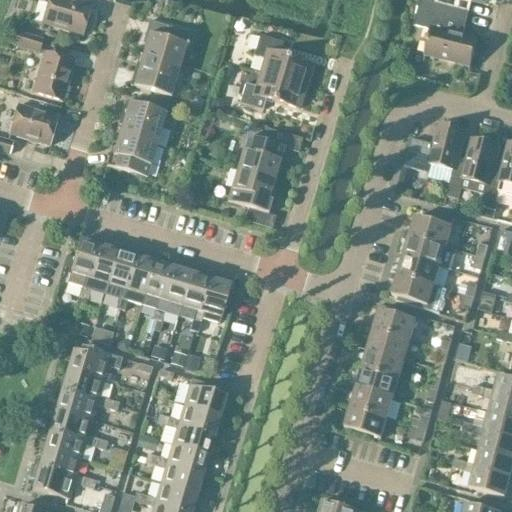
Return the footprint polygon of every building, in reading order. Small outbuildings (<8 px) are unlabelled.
[(81,38),(90,8),(65,1),(64,0),(42,0),(48,2),(41,26),(81,38)] [(468,13),(461,12),(463,0),(464,0),(486,5),(487,0),(435,0),(434,5),(420,1),(413,28),(430,32),(424,55),(470,67),(476,43),(454,37),(457,25),(465,27),(468,13)] [(148,38),(142,57),(179,68),(187,40),(188,40),(189,35),(148,23),(147,26),(148,26),(145,37),(148,38)] [(38,54),(41,42),(14,34),(11,47),(38,54)] [(263,62),(259,75),(305,89),(312,66),(279,56),(282,45),(259,38),(253,58),(263,62)] [(62,104),(73,64),(44,55),(32,95),(62,104)] [(171,96),(179,68),(142,57),(137,76),(133,75),(130,85),(129,88),(170,100),(171,96)] [(298,111),(305,89),(259,75),(255,89),(245,86),(239,106),(262,113),(265,101),(298,111)] [(124,119),(118,137),(155,148),(164,120),(165,116),(124,104),(123,107),(124,107),(121,118),(124,119)] [(48,149),(57,120),(17,108),(8,137),(48,149)] [(404,169),(416,172),(429,176),(431,167),(453,173),(456,161),(457,159),(457,160),(464,133),(440,127),(435,147),(411,141),(404,169)] [(258,143),(296,155),(301,140),(262,129),(258,143)] [(147,177),(155,148),(118,137),(113,156),(109,155),(106,166),(105,169),(146,181),(147,177)] [(245,144),(236,173),(273,183),(278,164),(282,165),(285,154),(285,155),(286,152),(245,140),(244,144),(245,144)] [(0,154),(8,157),(12,145),(0,141),(0,154)] [(449,187),(446,199),(459,202),(462,191),(483,197),(477,218),(478,219),(493,163),(494,163),(494,161),(498,148),(473,142),(468,161),(468,162),(462,161),(457,160),(457,159),(456,161),(453,173),(449,187)] [(493,163),(478,219),(493,223),(497,205),(495,204),(498,194),(511,197),(511,145),(510,145),(504,166),(494,163),(493,163)] [(267,202),(273,183),(236,173),(228,201),(227,200),(226,205),(267,217),(267,214),(271,203),(267,202)] [(415,219),(409,239),(445,249),(454,221),(433,215),(430,223),(415,219)] [(6,236),(4,243),(14,246),(16,239),(6,236)] [(409,239),(403,259),(440,269),(445,249),(409,239)] [(69,276),(67,285),(81,290),(84,280),(88,281),(98,248),(79,243),(69,276)] [(479,246),(476,259),(484,261),(488,249),(479,246)] [(81,290),(78,300),(87,303),(90,293),(104,297),(107,287),(116,254),(98,248),(88,281),(84,280),(81,290)] [(107,287),(104,297),(118,301),(121,291),(125,292),(135,259),(116,254),(107,287)] [(118,301),(115,311),(123,313),(126,303),(140,307),(153,265),(135,259),(125,292),(121,291),(118,301)] [(403,259),(397,278),(434,289),(440,269),(403,259)] [(481,273),(484,261),(476,259),(472,271),(481,273)] [(153,265),(140,307),(155,312),(158,302),(162,303),(172,270),(153,265)] [(155,312),(152,322),(156,323),(160,324),(163,315),(177,319),(180,309),(190,276),(172,270),(162,303),(158,302),(155,312)] [(180,309),(177,319),(191,323),(188,333),(197,335),(200,325),(201,321),(203,315),(199,314),(208,281),(190,276),(180,309)] [(397,278),(392,298),(397,300),(396,304),(440,317),(446,293),(434,289),(397,278)] [(208,281),(199,314),(203,315),(201,321),(218,326),(230,287),(208,281)] [(468,286),(465,297),(473,299),(477,288),(468,286)] [(462,310),(470,312),(473,299),(465,297),(462,310)] [(379,312),(373,332),(410,343),(416,323),(379,312)] [(373,332),(368,352),(404,363),(410,343),(373,332)] [(496,342),(506,344),(508,336),(498,333),(496,342)] [(443,339),(440,352),(448,354),(451,342),(443,339)] [(70,360),(66,373),(103,384),(107,369),(118,372),(121,361),(81,349),(79,355),(67,352),(65,359),(70,360)] [(368,352),(362,371),(398,382),(404,363),(368,352)] [(436,364),(445,366),(448,354),(440,352),(436,364)] [(168,365),(181,369),(184,357),(172,353),(168,365)] [(183,370),(197,374),(200,361),(186,357),(183,370)] [(136,373),(150,376),(152,370),(138,366),(136,373)] [(362,371),(356,391),(392,401),(398,382),(362,371)] [(159,372),(157,379),(171,383),(172,377),(159,372)] [(97,404),(96,408),(106,411),(108,402),(98,400),(103,384),(66,373),(62,387),(57,385),(56,391),(97,404)] [(471,396),(492,402),(493,397),(511,402),(511,381),(498,378),(494,393),(473,388),(471,396)] [(432,379),(429,391),(437,393),(441,381),(432,379)] [(183,408),(219,419),(223,405),(228,407),(230,400),(204,392),(205,386),(190,382),(183,408)] [(58,399),(54,413),(91,423),(96,408),(97,404),(56,391),(54,398),(58,399)] [(356,391),(350,411),(386,421),(392,401),(356,391)] [(425,403),(434,406),(437,393),(429,391),(425,403)] [(511,402),(493,397),(492,402),(488,416),(511,422),(511,402)] [(108,402),(106,411),(116,414),(118,405),(108,402)] [(178,423),(220,435),(220,433),(216,432),(219,419),(183,408),(182,408),(178,423)] [(380,441),(386,421),(350,411),(344,430),(380,441)] [(86,443),(84,447),(94,450),(97,442),(87,439),(91,423),(54,413),(51,426),(46,424),(44,430),(86,443)] [(462,433),(482,439),(484,435),(511,441),(511,422),(488,416),(485,430),(464,425),(462,433)] [(156,426),(166,429),(168,420),(158,417),(156,426)] [(421,418),(418,431),(426,433),(430,420),(421,418)] [(176,432),(171,447),(208,458),(212,444),(217,446),(218,440),(177,427),(178,423),(174,422),(168,420),(166,429),(176,432)] [(47,438),(43,452),(80,463),(84,447),(86,443),(44,430),(42,437),(47,438)] [(414,442),(423,445),(426,433),(418,431),(414,442)] [(482,439),(479,453),(511,461),(511,441),(484,435),(482,439)] [(140,437),(136,449),(149,452),(152,441),(140,437)] [(97,442),(94,450),(104,453),(107,445),(97,442)] [(166,462),(208,475),(208,473),(204,471),(208,458),(171,447),(166,462)] [(429,450),(426,459),(442,463),(444,454),(429,450)] [(74,482),(73,486),(82,489),(85,481),(75,478),(80,463),(43,452),(39,465),(34,464),(32,470),(74,482)] [(452,471),(473,476),(474,472),(510,481),(511,471),(511,461),(479,453),(475,467),(454,462),(452,471)] [(144,465),(154,468),(156,459),(147,456),(144,465)] [(164,471),(159,486),(196,497),(200,484),(205,485),(207,479),(165,467),(166,462),(156,459),(154,468),(164,471)] [(68,502),(73,486),(74,482),(32,470),(31,476),(35,477),(31,491),(68,502)] [(474,472),(473,476),(469,491),(504,500),(510,481),(474,472)] [(85,481),(82,489),(93,492),(95,484),(85,481)] [(159,486),(155,501),(154,506),(174,511),(196,511),(197,511),(192,510),(196,497),(159,486)] [(103,495),(98,511),(107,511),(112,498),(103,495)] [(132,504),(142,507),(145,499),(135,495),(132,504)] [(174,511),(154,506),(155,501),(145,499),(142,507),(152,510),(151,511),(174,511)] [(351,511),(323,503),(319,511),(351,511)]
